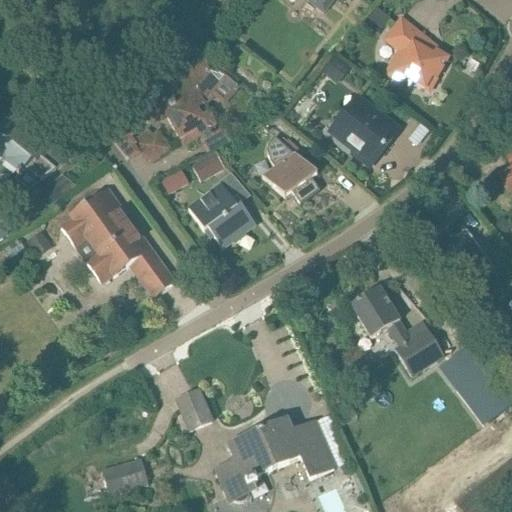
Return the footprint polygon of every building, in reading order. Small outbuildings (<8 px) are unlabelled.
[(308,0),(307,2),(324,16),(335,0),(308,0)] [(376,12),(369,21),(381,30),(388,21),(376,12)] [(433,47),(401,22),(386,42),(406,58),(397,74),(398,75),(395,80),(409,90),(413,84),(429,94),(448,61),(431,50),(433,47)] [(352,69),(335,55),(320,74),(337,87),(352,69)] [(205,56),(202,59),(183,81),(157,95),(165,111),(164,112),(180,142),(183,140),(187,146),(202,138),(201,136),(216,128),(204,107),(208,105),(218,93),(213,89),(221,81),(236,95),(242,89),(205,56)] [(357,99),(328,135),(370,169),(393,140),(399,132),(384,120),(357,99)] [(51,147),(12,116),(0,130),(0,136),(1,137),(0,138),(0,185),(11,177),(14,173),(19,178),(16,182),(29,192),(56,172),(41,160),(51,147)] [(102,132),(129,167),(139,159),(130,147),(132,146),(127,139),(133,134),(121,118),(102,132)] [(140,147),(142,149),(140,151),(149,163),(168,148),(165,150),(157,139),(155,141),(148,132),(137,140),(142,146),(140,147)] [(282,146),(274,139),(271,143),(268,148),(267,153),(268,158),(269,163),(275,171),(263,179),(262,180),(285,200),(292,195),(300,206),(320,192),(312,181),(318,177),(296,158),(282,146)] [(282,146),(296,158),(301,153),(287,141),(282,146)] [(226,166),(214,153),(201,165),(201,166),(199,168),(207,177),(210,174),(213,178),(226,166)] [(511,153),(496,168),(511,186),(511,153)] [(479,175),(467,184),(493,219),(505,211),(479,175)] [(62,177),(35,198),(49,208),(76,189),(62,177)] [(173,189),(168,180),(161,184),(166,192),(173,189)] [(221,189),(189,212),(204,234),(205,234),(211,242),(214,240),(222,251),(255,227),(240,207),(236,209),(221,189)] [(130,224),(108,193),(99,199),(71,220),(72,221),(60,230),(76,251),(86,265),(101,286),(113,278),(114,279),(143,259),(151,253),(134,230),(132,232),(127,226),(130,224)] [(0,243),(11,236),(0,220),(0,243)] [(444,247),(428,258),(442,279),(449,274),(464,294),(493,273),(471,241),(460,249),(447,232),(438,239),(444,247)] [(38,260),(54,250),(42,234),(27,245),(38,260)] [(175,286),(158,263),(137,278),(154,301),(175,286)] [(379,290),(351,308),(369,338),(385,328),(398,348),(393,352),(410,378),(443,357),(428,332),(410,343),(397,321),(398,320),(390,307),(379,290)] [(473,382),(501,416),(511,406),(511,399),(472,347),(442,370),(459,393),(473,382)] [(190,434),(212,424),(199,394),(177,403),(190,434)] [(342,429),(358,421),(350,404),(334,411),(342,429)] [(236,463),(217,472),(224,489),(231,506),(235,504),(237,505),(240,505),(242,505),(245,504),(248,502),(249,500),(250,498),(259,494),(253,482),(298,463),(307,485),(334,474),(334,473),(355,463),(334,416),(291,436),(285,423),(282,424),(284,429),(273,434),(273,433),(262,433),(229,447),(236,463)] [(142,461),(101,471),(108,499),(150,488),(142,461)] [(511,461),(456,507),(460,511),(502,511),(511,504),(511,461)] [(0,511),(6,511),(23,500),(3,475),(0,477),(0,511)]
